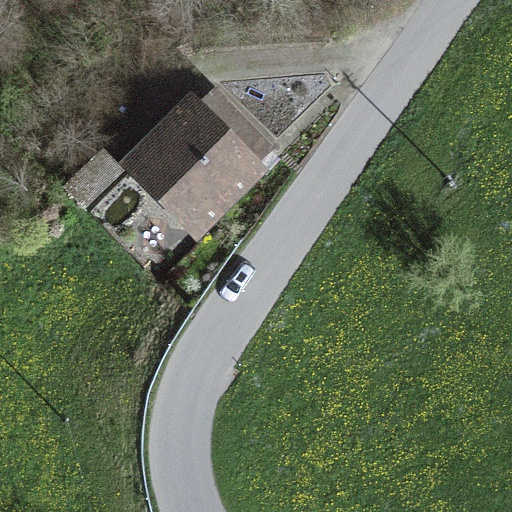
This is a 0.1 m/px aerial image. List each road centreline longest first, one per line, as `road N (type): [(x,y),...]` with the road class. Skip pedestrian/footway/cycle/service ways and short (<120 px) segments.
road 1 (unclassified): [(452,0),(208,345),(182,408),(189,511)]
road 2 (track): [(202,79),(405,57)]
